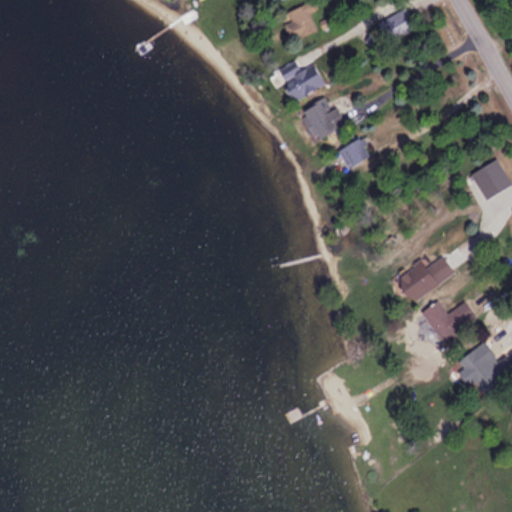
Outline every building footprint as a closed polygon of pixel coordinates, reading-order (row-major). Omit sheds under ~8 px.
[(290,39),(321,27),(310,0),(308,0),(284,10),(288,20),(284,22),(290,39)] [(386,42),(413,29),(402,7),(375,21),(386,42)] [(295,103),(323,80),(308,62),(280,84),(295,103)] [(318,139),(342,123),(324,94),(299,109),(318,139)] [(368,154),(356,135),(335,148),(346,168),(368,154)] [(422,256),(392,276),(409,303),(453,274),(441,254),(427,263),(422,256)] [(503,355),(486,364),(478,348),(459,357),(475,389),(511,371),(503,355)]
